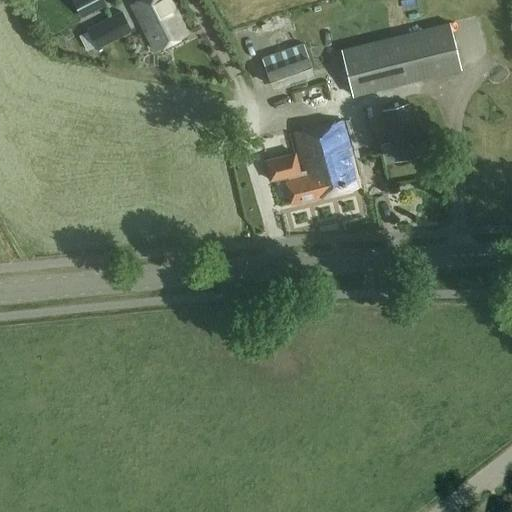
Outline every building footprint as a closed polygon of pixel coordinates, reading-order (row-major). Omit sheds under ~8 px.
[(72,0),(82,19),(107,6),(104,0),(72,0)] [(155,50),(187,33),(170,0),(139,0),(131,4),(155,50)] [(121,12),(88,29),(89,31),(80,36),(88,51),(97,47),(98,48),(131,32),(121,12)] [(449,22),(342,49),(353,97),(460,70),(449,22)] [(314,38),(262,58),(273,88),(325,68),(314,38)] [(422,155),(408,104),(381,111),(391,150),(381,153),(386,172),(397,169),(395,163),(422,155)] [(361,187),(356,160),(345,120),(294,133),(304,171),(300,172),(290,133),(261,141),(271,182),(285,179),(291,204),(361,187)]
